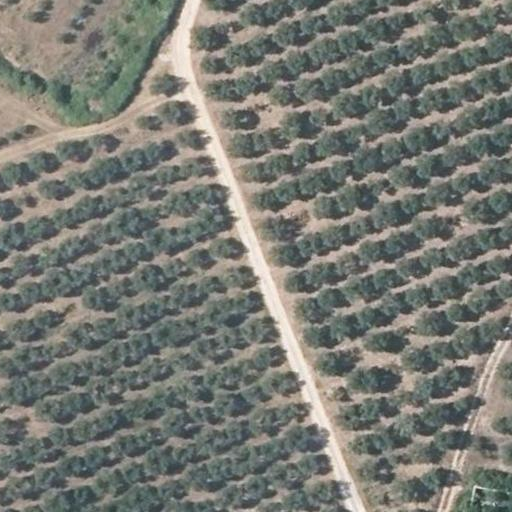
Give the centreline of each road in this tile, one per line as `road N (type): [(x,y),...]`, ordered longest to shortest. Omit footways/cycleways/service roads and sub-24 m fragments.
road 1 (track): [(358,511),(180,61),(191,0)]
road 2 (track): [(443,511),(511,315)]
